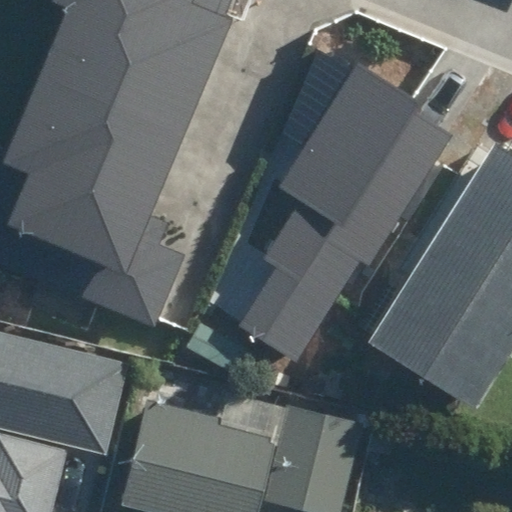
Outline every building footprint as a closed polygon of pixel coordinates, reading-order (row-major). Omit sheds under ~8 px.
[(50,0),(0,132),(0,255),(164,318),(194,240),(152,224),(237,0),(50,0)] [(236,318),(304,359),(448,127),(358,72),(285,188),(308,203),(236,318)] [(511,329),(511,172),(472,148),(348,352),(457,419),(511,329)] [(109,365),(0,340),(0,438),(55,451),(64,453),(88,458),(109,365)] [(255,511),(328,511),(350,427),(270,407),(261,440),(139,410),(114,507),(132,511),(247,511),(248,510),(255,511)] [(0,511),(41,511),(55,451),(0,438),(0,511)]
